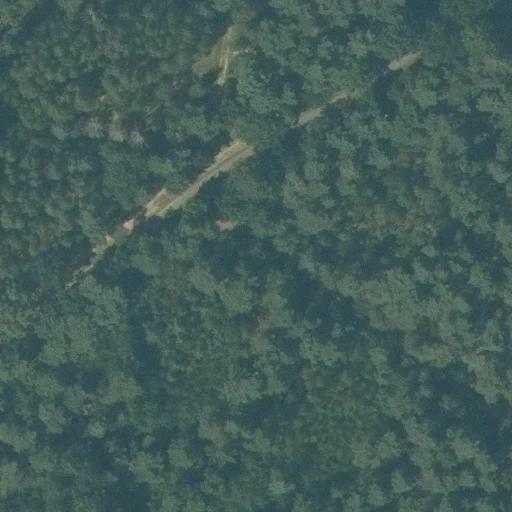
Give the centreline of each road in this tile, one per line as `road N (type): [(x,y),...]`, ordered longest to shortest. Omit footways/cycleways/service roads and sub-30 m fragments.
road 1 (track): [(0,309),(229,134)]
road 2 (track): [(229,134),(450,0)]
road 3 (track): [(0,107),(197,176)]
road 4 (track): [(219,0),(213,40),(229,134)]
